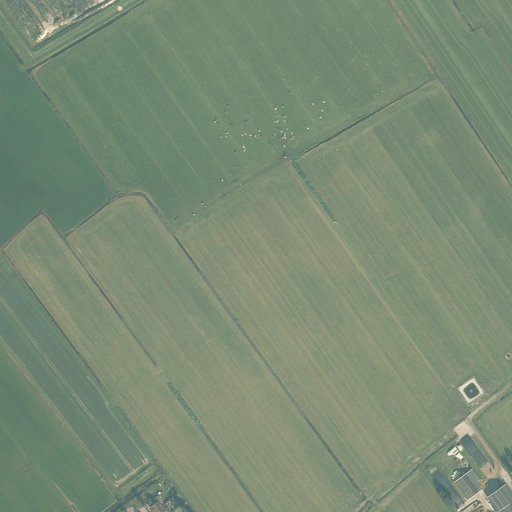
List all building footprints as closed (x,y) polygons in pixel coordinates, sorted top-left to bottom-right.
[(465,464),(469,461),(456,445),(452,448),(465,464)] [(468,500),(479,492),(471,481),(476,477),(471,470),(466,474),(465,473),(454,482),(468,500)] [(442,472),(436,476),(449,496),(455,493),(442,472)] [(511,511),(511,493),(505,484),(487,497),(498,511),(503,507),(506,511),(511,511)] [(150,507),(153,511),(162,505),(158,501),(161,499),(158,495),(153,499),(155,502),(150,507)]
